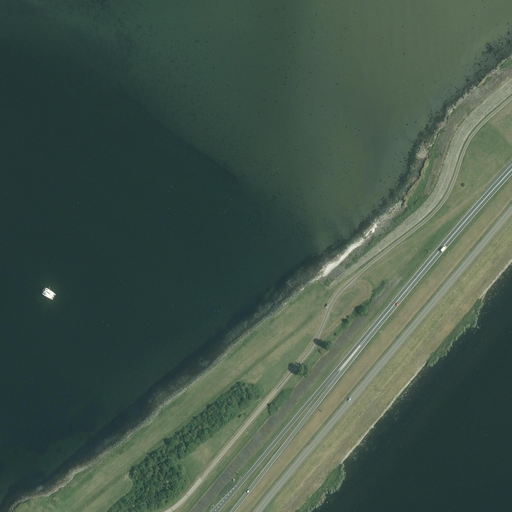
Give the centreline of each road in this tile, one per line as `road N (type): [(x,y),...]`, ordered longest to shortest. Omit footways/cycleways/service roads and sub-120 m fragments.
road 1 (tertiary): [(258,511),(511,209)]
road 2 (trunk): [(382,319),(216,511)]
road 3 (trunk): [(232,511),(382,319)]
road 4 (trunk): [(382,319),(511,171)]
